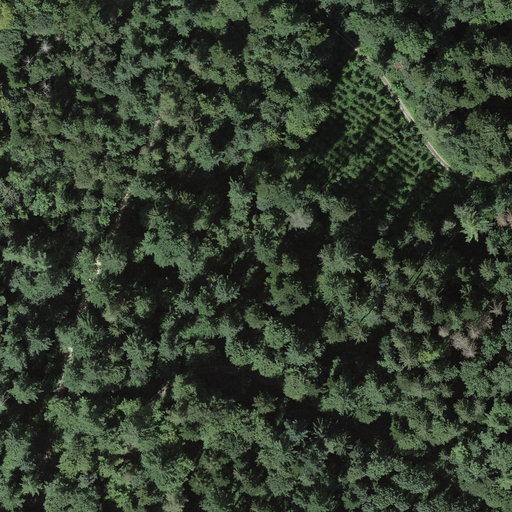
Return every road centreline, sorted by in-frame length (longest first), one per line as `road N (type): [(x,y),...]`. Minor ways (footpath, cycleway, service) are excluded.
road 1 (track): [(38,494),(64,510),(86,511),(107,495),(158,394),(185,373),(221,367),(314,404),(511,511)]
road 2 (track): [(38,494),(74,328),(217,0)]
road 3 (track): [(511,168),(470,181),(443,164),(374,65),(298,0)]
